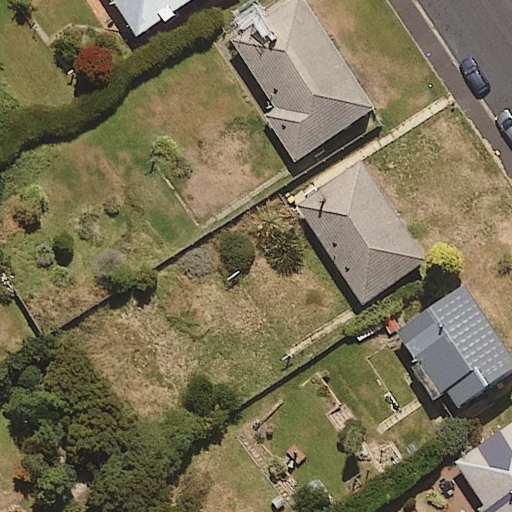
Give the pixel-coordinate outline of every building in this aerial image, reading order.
[(187,0),(117,0),(138,32),(187,0)] [(373,107),(303,0),(290,0),(231,38),(276,107),(264,114),(293,159),(373,107)] [(426,259),(361,159),(297,200),(361,300),(426,259)] [(395,328),(439,396),(447,391),(458,408),(511,373),(511,356),(465,283),(395,328)] [(511,511),(511,421),(447,466),(478,511),(482,511),(487,509),(488,511),(511,511)]
